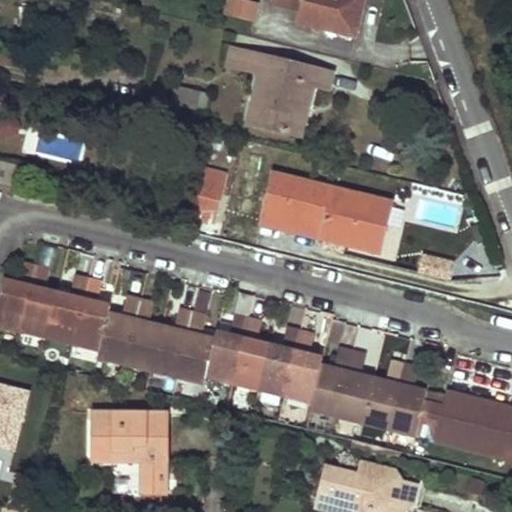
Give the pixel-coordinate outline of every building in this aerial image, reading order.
[(225,0),(222,18),(254,24),(258,4),(239,0),(225,0)] [(273,0),(272,6),(300,12),(297,24),(327,31),(328,28),(336,29),(340,34),(356,38),(364,0),(273,0)] [(249,52),(232,48),(227,66),(244,71),(249,52)] [(0,52),(0,65),(37,74),(39,61),(0,52)] [(85,59),(53,52),(51,61),(83,68),(85,59)] [(249,52),(244,71),(261,75),(250,125),(297,136),(304,107),(309,108),(314,86),(329,90),(333,74),(249,52)] [(177,88),(172,104),(197,110),(201,93),(177,88)] [(309,108),(304,107),(297,136),(302,137),(309,108)] [(0,163),(0,183),(19,188),(23,169),(0,163)] [(203,169),(191,217),(213,222),(225,174),(203,169)] [(380,253),(392,203),(274,174),(263,218),(323,233),(322,239),(380,253)] [(323,233),(263,218),(262,224),(322,239),(323,233)] [(419,274),(451,280),(454,261),(423,256),(419,274)] [(1,299),(0,302),(0,326),(21,332),(37,268),(23,264),(21,275),(18,284),(5,281),(1,299)] [(37,268),(21,332),(47,338),(58,293),(46,291),(51,271),(37,268)] [(58,293),(47,338),(73,345),(89,280),(75,277),(70,297),(58,293)] [(89,280),(73,345),(100,351),(109,314),(111,307),(98,304),(102,283),(89,280)] [(109,314),(100,351),(98,358),(125,365),(141,301),(127,297),(122,317),(109,314)] [(141,301),(125,365),(151,371),(162,327),(150,324),(154,304),(141,301)] [(162,327),(151,371),(177,378),(193,313),(179,310),(174,330),(162,327)] [(193,313),(177,378),(204,384),(206,377),(216,340),(202,337),(207,316),(193,313)] [(217,333),(216,340),(206,377),(233,384),(249,320),(235,316),(230,336),(217,333)] [(249,320),(233,384),(259,390),(270,346),(257,343),(262,323),(249,320)] [(270,346),(259,390),(285,397),(301,332),(287,329),(282,349),(270,346)] [(301,332),(285,397),(312,403),(321,366),(323,359),(310,356),(315,336),(301,332)] [(339,349),(334,369),(321,366),(312,403),(311,411),(337,417),(353,353),(339,349)] [(353,353),(337,417),(363,423),(374,379),(361,376),(366,356),(353,353)] [(389,430),(405,366),(391,362),(386,382),(374,379),(363,423),(389,430)] [(405,366),(389,430),(416,437),(421,417),(425,402),(427,392),(414,389),(418,369),(405,366)] [(0,451),(15,454),(29,391),(0,385),(0,451)] [(444,407),(447,397),(427,392),(425,402),(444,407)] [(441,422),(436,442),(511,460),(511,413),(510,413),(511,408),(448,393),(447,397),(444,407),(425,402),(421,417),(441,422)] [(92,414),(92,460),(143,460),(142,480),(166,481),(167,460),(169,460),(169,414),(92,414)] [(401,452),(353,441),(351,448),(399,460),(401,452)] [(396,511),(397,510),(388,508),(390,499),(399,501),(413,505),(417,487),(394,481),(396,473),(363,464),(360,476),(327,468),(318,503),(336,507),(334,511),(396,511)] [(176,465),(176,486),(204,487),(204,466),(176,465)] [(166,481),(142,480),(142,494),(166,494),(166,481)] [(399,501),(390,499),(388,508),(397,510),(399,501)] [(334,511),(336,507),(318,503),(317,508),(332,511),(334,511)]
